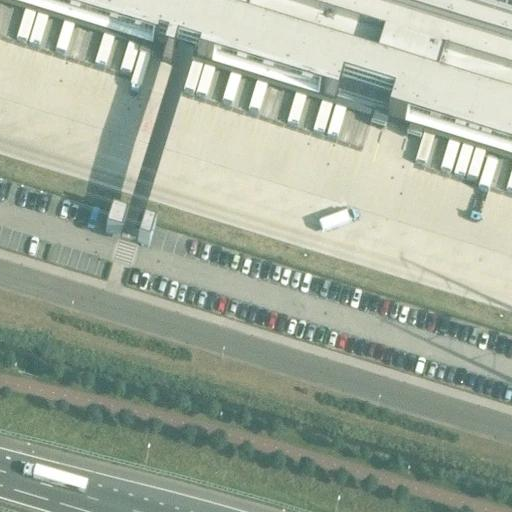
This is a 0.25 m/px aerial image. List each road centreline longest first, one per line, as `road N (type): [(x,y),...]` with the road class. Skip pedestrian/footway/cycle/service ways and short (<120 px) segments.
road 1 (unclassified): [(511,433),(0,273)]
road 2 (motorway): [(133,511),(0,472)]
